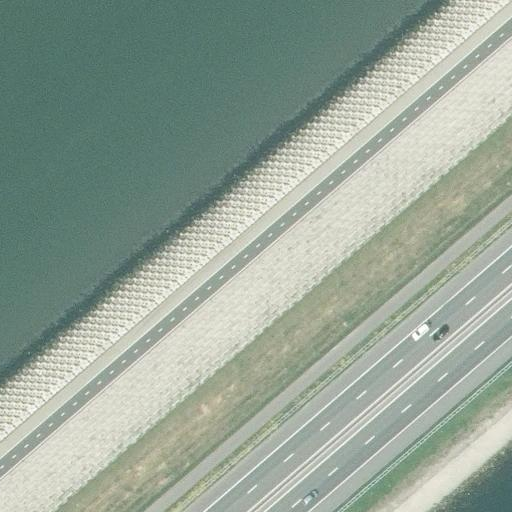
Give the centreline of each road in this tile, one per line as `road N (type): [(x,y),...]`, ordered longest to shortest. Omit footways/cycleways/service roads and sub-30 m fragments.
road 1 (motorway): [(511,266),(227,511)]
road 2 (motorway): [(289,511),(511,318)]
